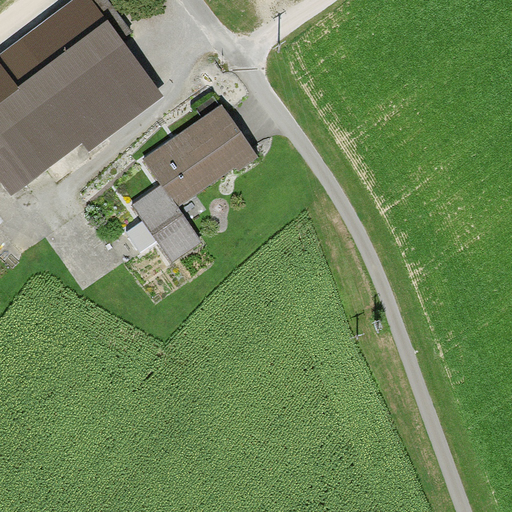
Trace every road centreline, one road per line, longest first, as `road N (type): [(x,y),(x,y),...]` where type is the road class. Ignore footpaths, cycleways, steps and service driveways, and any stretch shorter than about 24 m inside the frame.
road 1 (unclassified): [(449,511),(334,191),(188,0)]
road 2 (track): [(125,0),(178,66),(230,56)]
